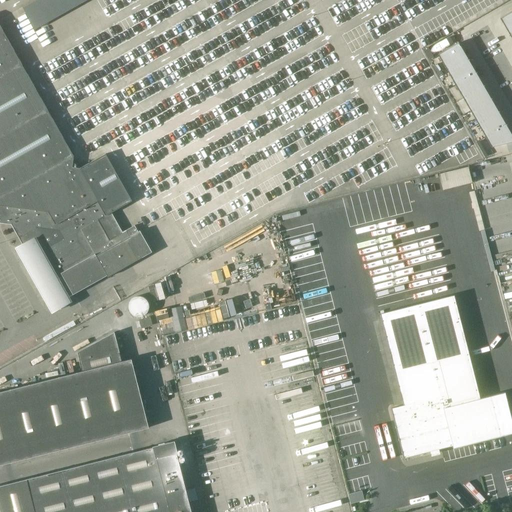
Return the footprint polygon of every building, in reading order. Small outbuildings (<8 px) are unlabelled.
[(35,0),(23,7),(36,29),(86,0),(35,0)] [(511,11),(500,19),(511,39),(511,11)] [(73,156),(0,25),(0,222),(11,224),(56,304),(107,276),(108,277),(152,252),(139,231),(138,232),(134,225),(122,232),(111,212),(132,201),(105,154),(80,168),(72,167),(73,156)] [(511,138),(457,43),(438,54),(491,147),(511,142),(511,138)] [(480,398),(457,307),(454,295),(380,314),(383,326),(403,405),(391,408),(403,458),(430,451),(431,454),(439,452),(439,449),(452,445),(453,448),(511,432),(511,421),(505,392),(480,398)] [(130,311),(133,314),(136,316),(141,316),(144,315),(147,312),(149,308),(149,304),(147,300),(143,297),(138,296),(133,298),(130,301),(129,306),(130,311)] [(150,317),(139,320),(141,328),(152,325),(150,317)] [(122,361),(114,332),(77,352),(82,371),(0,391),(0,464),(149,427),(131,359),(122,361)] [(191,511),(174,441),(0,485),(0,511),(191,511)]
